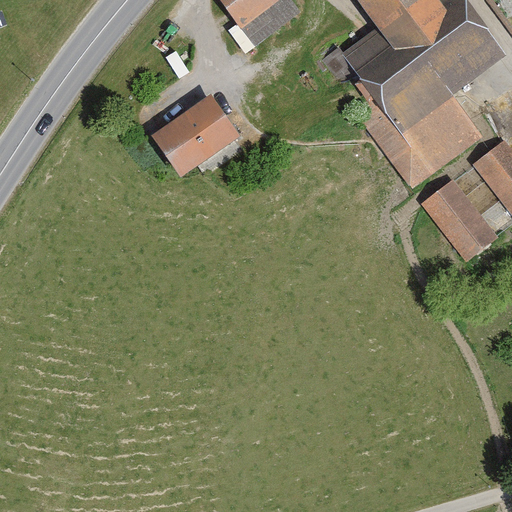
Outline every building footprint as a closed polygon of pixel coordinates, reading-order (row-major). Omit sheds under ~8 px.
[(284,9),(278,0),(222,0),(246,34),(284,9)] [(434,93),(487,54),(445,0),(423,0),(420,2),(418,0),(349,0),(385,47),(341,79),(370,117),(363,123),(408,183),(468,139),(434,93)] [(205,101),(146,141),(172,178),(231,139),(205,101)] [(511,166),(499,150),(477,166),(511,212),(511,166)] [(442,186),(420,202),(460,259),(483,243),(442,186)]
